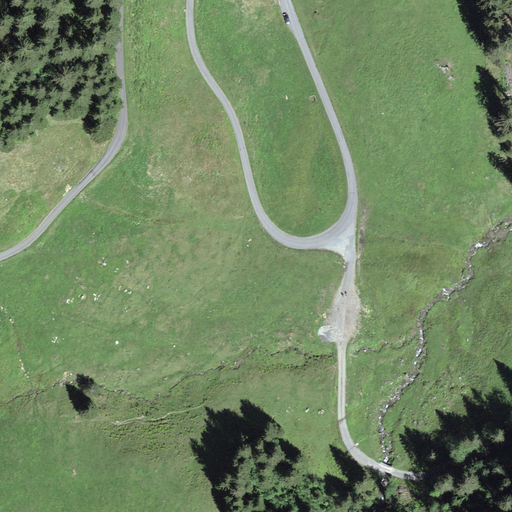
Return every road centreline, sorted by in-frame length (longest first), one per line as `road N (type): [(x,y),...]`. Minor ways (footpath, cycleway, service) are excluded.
road 1 (unclassified): [(285,0),(352,183),(345,223),(310,246),(276,236),(256,209),(232,114),(194,52),(190,0)]
road 2 (track): [(511,431),(406,475),(348,444),(340,405),(351,239),(345,223)]
road 3 (unclassified): [(119,0),(119,140),(31,241),(0,258)]
